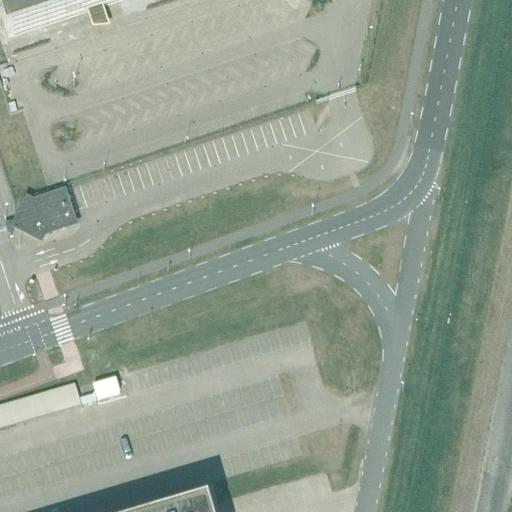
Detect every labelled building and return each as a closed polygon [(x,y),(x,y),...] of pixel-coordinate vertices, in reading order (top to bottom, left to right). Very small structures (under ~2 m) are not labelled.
[(0,0),(0,18),(1,18),(8,40),(88,14),(90,13),(91,15),(92,16),(94,16),(95,15),(96,15),(97,14),(98,12),(97,11),(104,9),(129,0),(0,0)] [(91,15),(90,13),(88,14),(93,30),(110,29),(104,9),(97,11),(98,12),(97,14),(96,15),(95,15),(94,16),(92,16),(91,15)] [(77,224),(73,214),(67,196),(65,197),(33,208),(29,205),(18,228),(40,240),(43,235),(77,224)] [(13,227),(6,230),(6,231),(8,237),(16,235),(14,229),(13,227)] [(75,387),(0,408),(0,432),(81,408),(75,387)]
